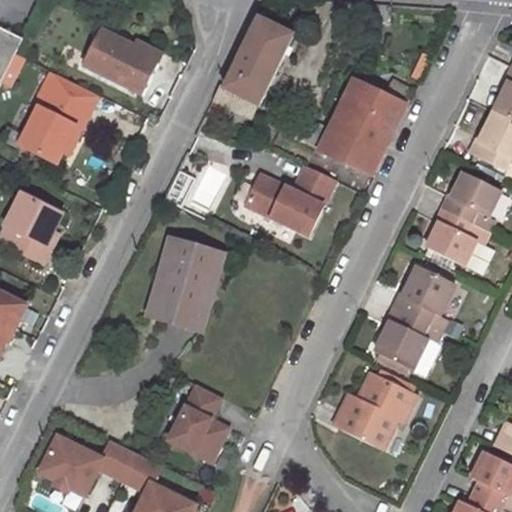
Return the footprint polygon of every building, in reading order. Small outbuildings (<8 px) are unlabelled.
[(342,19),(388,22),(389,5),(343,2),(342,19)] [(272,26),(279,12),(268,7),(261,21),(272,26)] [(261,21),(227,88),(226,91),(259,107),(293,36),(272,26),(261,21)] [(0,83),(15,55),(23,40),(0,28),(0,83)] [(84,67),(143,97),(159,66),(133,51),(135,48),(102,32),(84,67)] [(163,56),(137,43),(135,48),(133,51),(159,66),(163,56)] [(510,83),(504,95),(495,114),(511,122),(511,68),(505,80),(510,83)] [(372,177),(407,105),(403,103),(410,89),(393,80),(385,95),(355,81),(329,133),(320,152),(372,177)] [(499,92),(504,95),(510,83),(505,80),(499,92)] [(223,105),(253,119),(259,107),(226,91),(227,88),(222,86),(214,101),(223,105)] [(64,153),(76,129),(81,131),(90,114),(43,91),(35,108),(39,110),(21,146),(58,165),(64,153)] [(214,101),(207,115),(216,120),(223,105),(214,101)] [(266,126),(320,152),(329,133),(276,107),(266,126)] [(486,131),(480,143),(475,140),(469,152),(507,171),(511,160),(511,122),(495,114),(486,131)] [(481,128),(475,140),(480,143),(486,131),(481,128)] [(68,156),(81,131),(76,129),(64,153),(68,156)] [(248,208),(311,240),(338,185),(308,170),(296,194),(263,179),(248,208)] [(459,186),(453,198),(448,196),(441,209),(446,212),(472,224),(477,214),(489,219),(502,192),(465,174),(459,186)] [(454,184),(448,196),(453,198),(459,186),(454,184)] [(46,247),(53,233),(62,215),(22,194),(5,228),(12,232),(5,246),(43,265),(50,250),(46,247)] [(427,249),(464,269),(477,243),(466,237),(472,224),(446,212),(441,209),(435,222),(439,225),(433,237),(427,249)] [(435,222),(429,235),(433,237),(439,225),(435,222)] [(477,243),(481,235),(487,238),(490,233),(472,224),(466,237),(477,243)] [(5,228),(0,237),(0,242),(5,246),(12,232),(5,228)] [(50,250),(58,235),(53,233),(46,247),(50,250)] [(154,298),(208,313),(225,255),(171,240),(154,298)] [(477,275),(489,249),(477,243),(464,269),(477,275)] [(398,309),(435,328),(443,332),(449,320),(441,316),(456,286),(419,267),(410,285),(403,298),(399,295),(394,307),(398,309)] [(403,298),(410,285),(405,283),(399,295),(403,298)] [(36,303),(0,285),(0,358),(8,362),(36,303)] [(149,316),(202,331),(208,313),(154,298),(149,316)] [(391,323),(385,335),(376,354),(380,356),(408,370),(413,373),(429,342),(436,346),(443,332),(435,328),(398,309),(394,307),(387,321),(391,323)] [(385,335),(391,323),(387,321),(381,333),(385,335)] [(425,379),(440,348),(436,346),(429,342),(413,373),(425,379)] [(377,360),(406,376),(408,370),(380,356),(377,360)] [(335,427),(383,451),(398,423),(403,426),(417,397),(372,373),(360,398),(356,406),(347,401),(335,427)] [(222,399),(198,387),(170,441),(212,461),(228,429),(211,421),(222,399)] [(351,394),(347,401),(356,406),(360,398),(351,394)] [(511,454),(511,425),(505,422),(494,446),(511,454)] [(137,454),(112,442),(103,460),(59,438),(41,474),(57,481),(70,488),(86,496),(99,469),(124,481),(137,454)] [(473,492),(503,507),(511,489),(511,466),(489,455),(485,453),(471,481),(477,483),(473,492)] [(162,466),(137,454),(124,481),(149,494),(138,511),(193,511),(197,506),(153,484),(162,466)] [(57,481),(55,486),(68,493),(70,488),(57,481)] [(511,511),(511,489),(503,507),(511,511)] [(500,511),(503,507),(473,492),(467,504),(461,501),(455,511),(500,511)]
